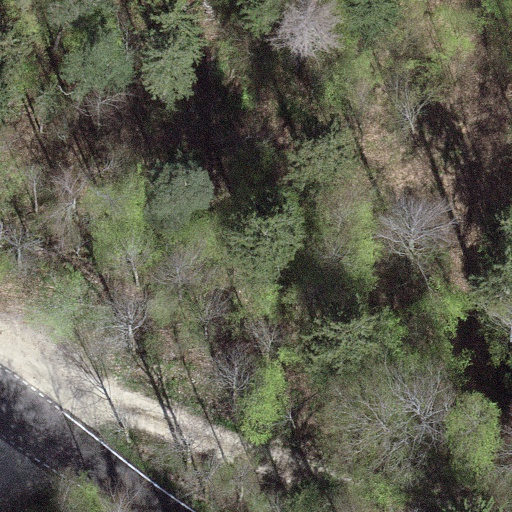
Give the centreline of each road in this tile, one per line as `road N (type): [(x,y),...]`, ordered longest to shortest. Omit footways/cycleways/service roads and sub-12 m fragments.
road 1 (track): [(468,511),(315,475),(144,414),(92,410),(42,428)]
road 2 (tertiary): [(158,511),(0,400)]
